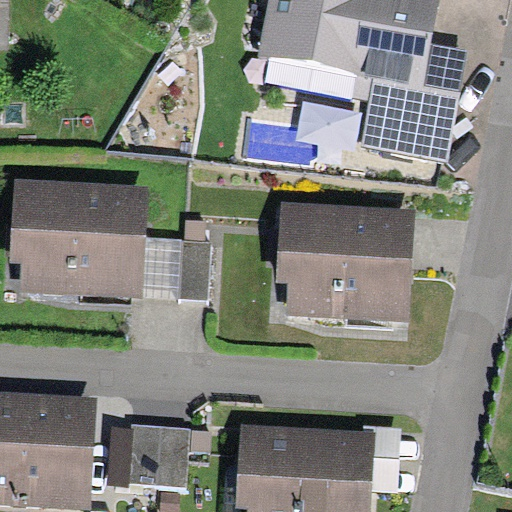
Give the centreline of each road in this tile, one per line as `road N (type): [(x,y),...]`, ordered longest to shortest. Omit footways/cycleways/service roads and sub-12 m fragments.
road 1 (residential): [(0,359),(465,384)]
road 2 (residential): [(465,384),(511,159)]
road 3 (residential): [(441,511),(465,384)]
